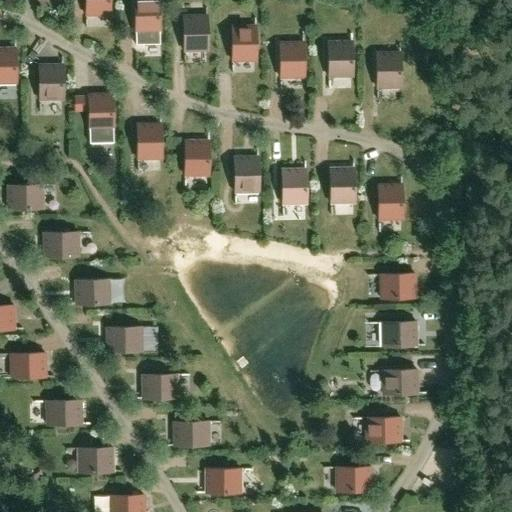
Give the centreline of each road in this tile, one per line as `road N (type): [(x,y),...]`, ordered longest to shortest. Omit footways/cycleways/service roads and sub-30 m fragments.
road 1 (residential): [(399,511),(454,398),(459,367),(449,224),(429,194),(377,145),(257,129),(175,104),(0,25)]
road 2 (residential): [(0,252),(164,473),(183,511)]
